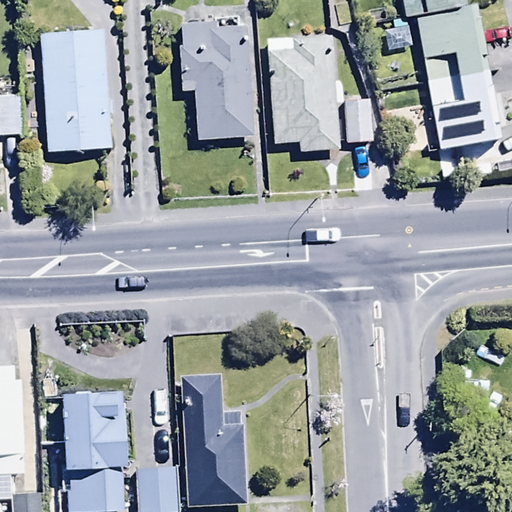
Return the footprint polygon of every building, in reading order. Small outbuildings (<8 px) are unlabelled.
[(414,24),(467,11),(464,0),(399,0),(404,26),(414,24)] [(467,11),(414,24),(439,160),(501,149),(476,10),(467,11)] [(251,148),(245,34),(214,36),(213,28),(176,31),(180,101),(192,101),(195,151),(251,148)] [(40,42),(46,161),(108,157),(102,38),(40,42)] [(338,158),(332,44),(269,47),(274,153),(299,152),(299,160),(338,158)] [(0,98),(0,142),(17,142),(15,98),(0,98)] [(368,105),(343,105),(343,150),(369,150),(368,105)] [(182,382),(184,511),(215,511),(244,511),(242,415),(222,416),(221,381),(182,382)] [(0,489),(23,489),(20,391),(14,391),(14,383),(0,383),(0,489)] [(117,403),(62,405),(63,483),(59,483),(60,499),(65,499),(65,511),(119,511),(119,477),(124,477),(123,426),(118,426),(117,403)] [(135,511),(178,511),(177,472),(134,474),(135,511)] [(38,511),(39,497),(11,497),(11,511),(38,511)]
